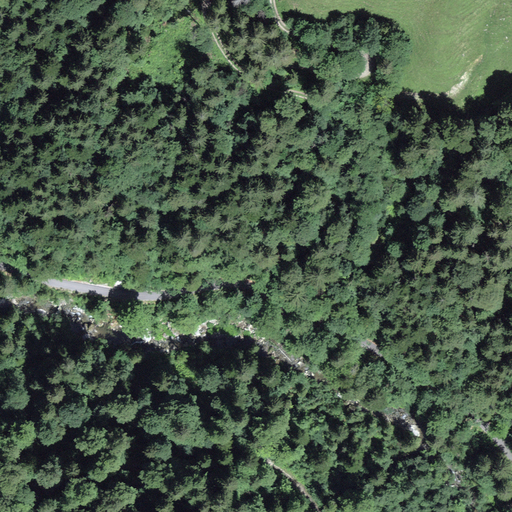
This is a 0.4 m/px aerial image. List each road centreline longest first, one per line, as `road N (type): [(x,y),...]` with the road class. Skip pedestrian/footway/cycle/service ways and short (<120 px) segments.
road 1 (unclassified): [(511,456),(427,381),(251,290),(114,295),(0,268)]
road 2 (track): [(511,243),(468,229),(418,173),(375,155),(326,106),(251,77),(215,40),(209,0)]
road 3 (track): [(0,450),(216,415),(295,480),(320,511)]
road 4 (track): [(232,0),(260,57),(361,72),(370,61),(365,53),(302,36),(282,23),(272,0)]
